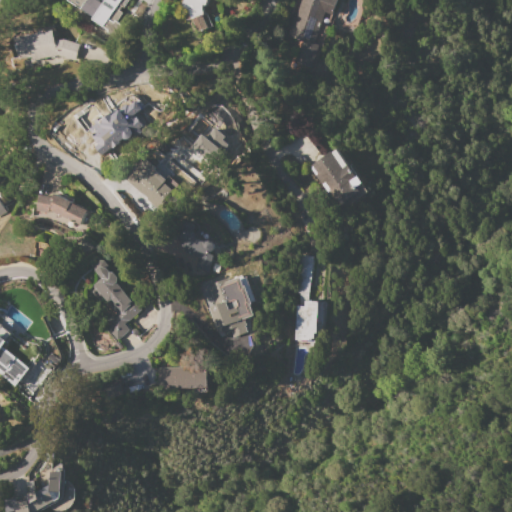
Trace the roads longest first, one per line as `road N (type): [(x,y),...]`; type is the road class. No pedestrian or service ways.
road 1 (residential): [(230,55),(135,79),(97,80),(60,91),(32,112),(43,150),(87,182),(125,225),(159,297),(163,331),(142,354),(64,377),(42,407),(38,438),(18,472),(0,481)]
road 2 (residential): [(230,55),(271,170),(303,219)]
road 3 (residential): [(91,368),(51,291),(27,269),(0,272)]
